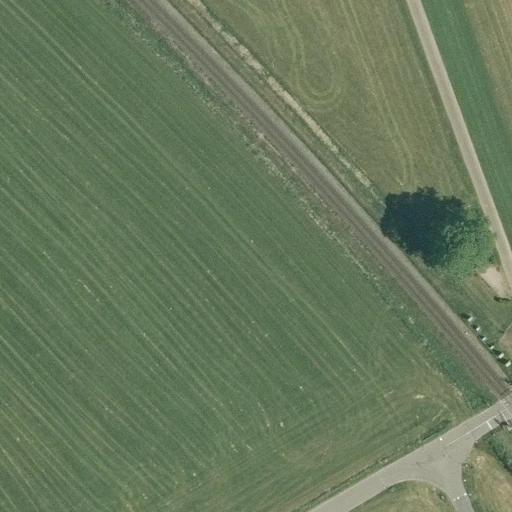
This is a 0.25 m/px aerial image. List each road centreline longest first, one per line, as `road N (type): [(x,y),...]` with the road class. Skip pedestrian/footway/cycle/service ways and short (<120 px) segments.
road 1 (unclassified): [(511,265),(417,0)]
road 2 (unclassified): [(332,511),(437,452)]
